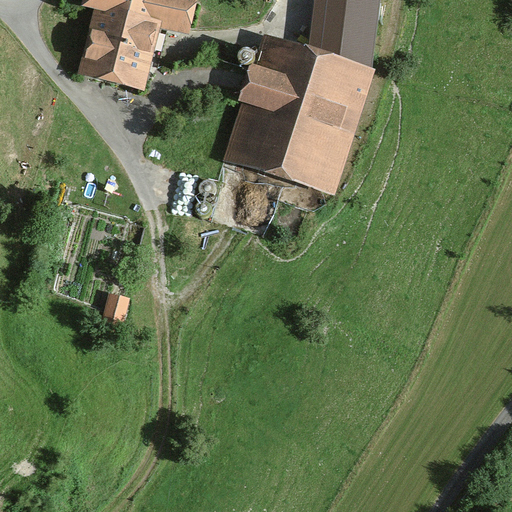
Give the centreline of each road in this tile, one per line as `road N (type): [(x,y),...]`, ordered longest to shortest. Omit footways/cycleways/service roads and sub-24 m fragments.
road 1 (track): [(11,0),(39,53),(138,176),(159,244),(165,417),(154,456),(108,511)]
road 2 (unclassified): [(511,409),(437,511)]
